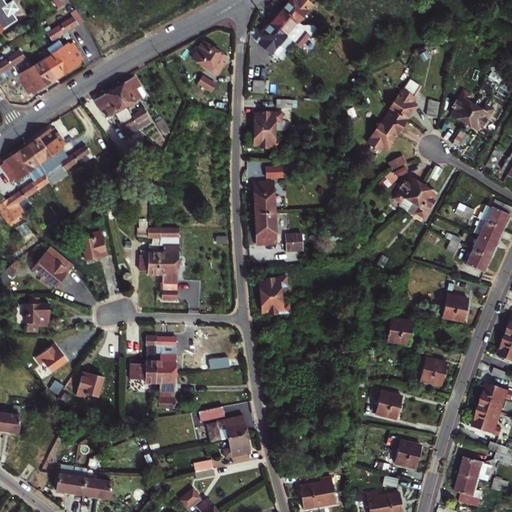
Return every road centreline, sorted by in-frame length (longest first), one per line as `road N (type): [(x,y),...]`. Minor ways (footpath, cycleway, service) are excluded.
road 1 (residential): [(244,0),(236,173),(244,321)]
road 2 (residential): [(423,511),(464,373),(511,259)]
road 3 (residential): [(244,0),(18,128)]
road 4 (residential): [(244,321),(284,511)]
road 5 (residential): [(113,318),(244,321)]
